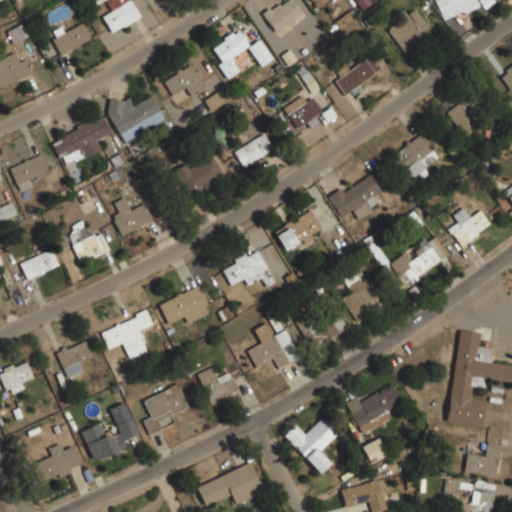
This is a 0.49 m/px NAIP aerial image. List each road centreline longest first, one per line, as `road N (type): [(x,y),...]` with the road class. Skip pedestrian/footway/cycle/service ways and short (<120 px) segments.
road 1 (residential): [(511,17),(259,200),(0,335)]
road 2 (residential): [(511,250),(336,376),(63,511)]
road 3 (residential): [(222,0),(119,66),(0,126)]
